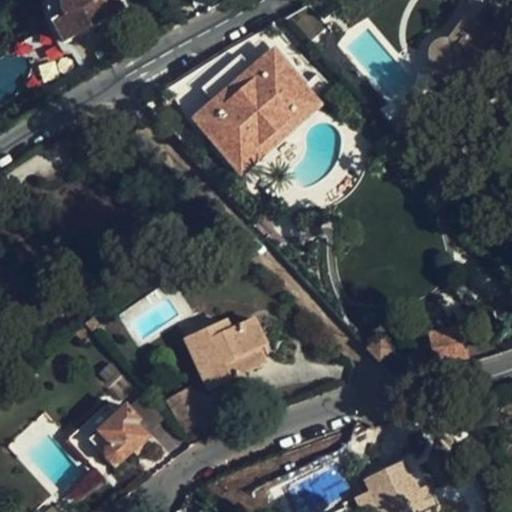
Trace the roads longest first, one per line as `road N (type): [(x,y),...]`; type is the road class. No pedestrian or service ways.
road 1 (residential): [(511,364),(294,419),(223,447),(132,511)]
road 2 (residential): [(0,150),(260,0)]
